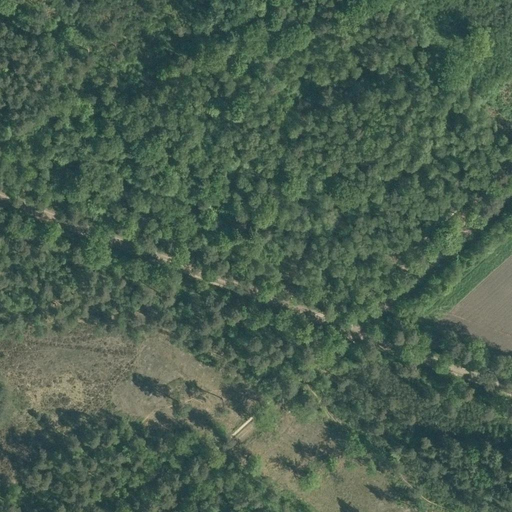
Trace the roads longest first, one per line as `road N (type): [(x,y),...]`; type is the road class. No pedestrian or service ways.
road 1 (track): [(355,330),(0,197)]
road 2 (track): [(344,0),(0,136)]
road 3 (track): [(355,330),(152,511)]
road 4 (track): [(511,192),(355,330)]
road 5 (track): [(511,389),(355,330)]
